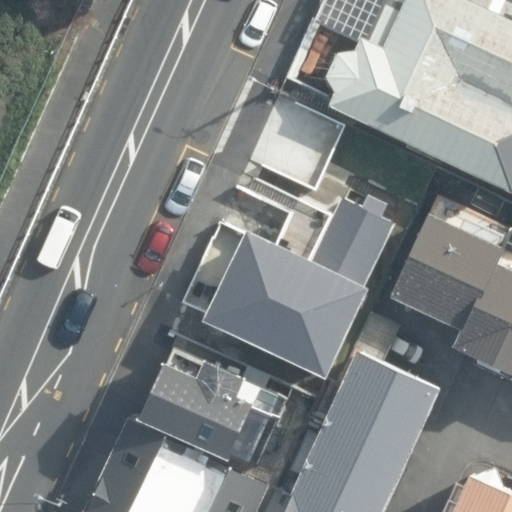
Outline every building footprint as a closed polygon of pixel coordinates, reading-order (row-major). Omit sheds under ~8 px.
[(511,0),(372,0),(330,94),(511,174),(511,0)] [(399,221),(345,193),(323,249),(258,226),(219,309),(346,374),(386,283),(373,274),(399,221)] [(511,235),(433,206),(402,286),(468,319),(502,253),(511,235)] [(511,257),(502,253),(468,319),(465,342),(511,364),(511,257)] [(303,388),(183,341),(153,401),(269,458),(303,388)] [(385,511),(449,384),(374,347),(292,511),(385,511)] [(265,511),(281,482),(146,415),(97,511),(265,511)] [(511,511),(511,484),(471,466),(450,511),(511,511)]
